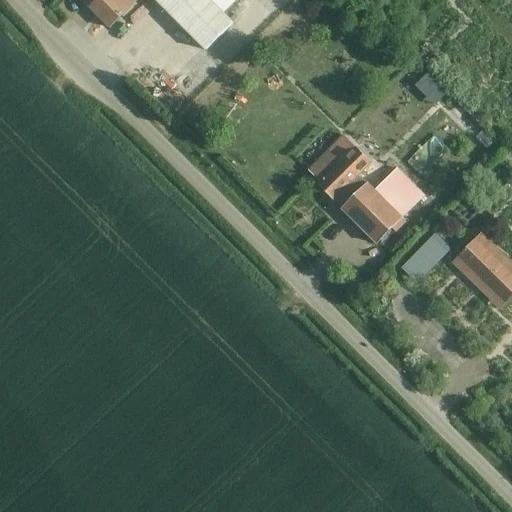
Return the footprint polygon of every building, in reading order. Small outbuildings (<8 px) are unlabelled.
[(136,0),(82,0),(109,27),(136,0)] [(156,0),(206,50),(232,23),(209,0),(156,0)] [(308,170),(320,182),(317,185),(334,201),(371,163),(355,147),(340,162),(328,151),(308,170)] [(342,209),(378,245),(424,196),(390,162),(342,209)] [(416,283),(450,249),(435,233),(401,268),(416,283)] [(505,303),(511,295),(511,275),(476,240),(459,258),(505,303)]
